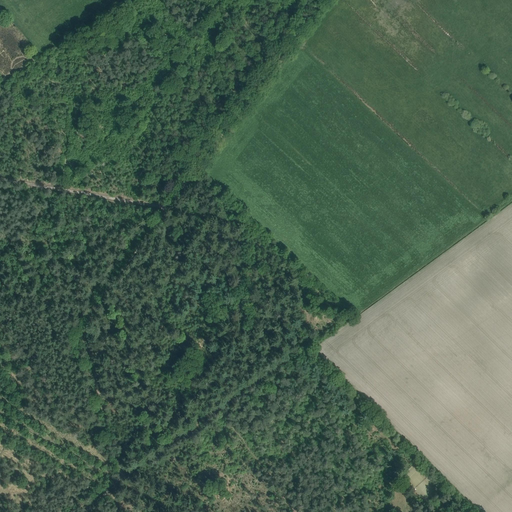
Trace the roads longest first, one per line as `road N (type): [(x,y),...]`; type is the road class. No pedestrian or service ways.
road 1 (track): [(115,476),(76,329),(168,206)]
road 2 (track): [(168,206),(322,0)]
road 3 (track): [(0,409),(115,476)]
